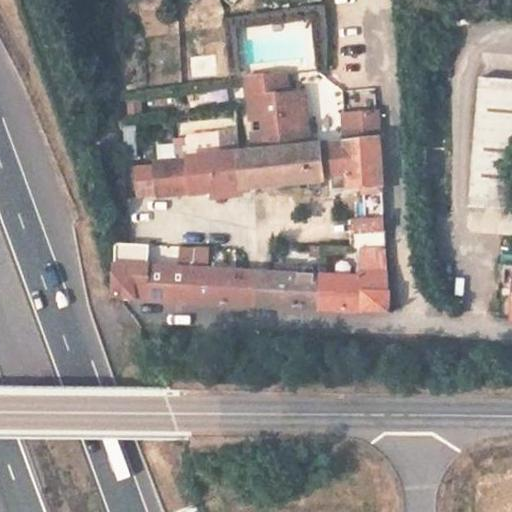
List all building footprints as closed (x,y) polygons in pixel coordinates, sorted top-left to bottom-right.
[(254,71),(328,67),(325,20),(251,24),(254,71)] [(249,149),(297,143),(293,113),(300,112),(296,88),(275,91),(272,70),(237,75),(239,95),(243,98),(245,117),(254,116),(256,127),(247,129),(249,149)] [(511,81),(479,79),(469,208),(511,211),(511,81)] [(390,312),(377,107),(340,111),(342,138),(317,141),(320,176),(328,175),(330,186),(353,189),(354,196),(362,196),(364,219),(350,222),(352,250),(363,251),(362,277),(268,272),(268,303),(390,312)] [(305,142),(300,112),(293,113),(297,143),(305,142)] [(232,151),(237,187),(320,176),(317,141),(305,142),(297,143),(249,149),(232,151)] [(159,195),(237,187),(232,151),(155,161),(159,195)] [(255,302),(268,303),(268,272),(107,263),(107,285),(109,292),(255,302)]
